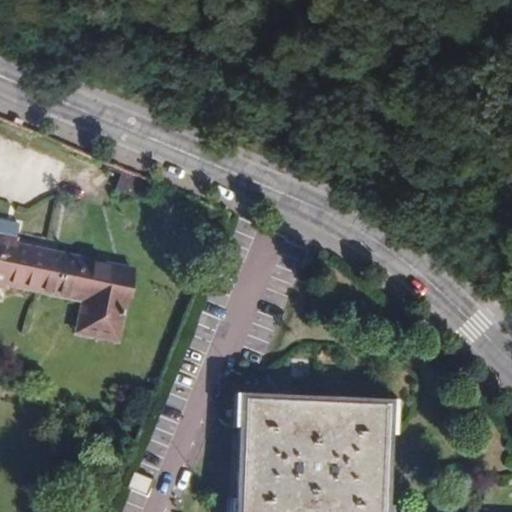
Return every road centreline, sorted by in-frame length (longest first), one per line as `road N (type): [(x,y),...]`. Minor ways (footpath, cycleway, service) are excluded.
road 1 (residential): [(167,511),(274,250)]
road 2 (tertiary): [(511,369),(420,276),(293,199)]
road 3 (tertiary): [(54,108),(293,199)]
